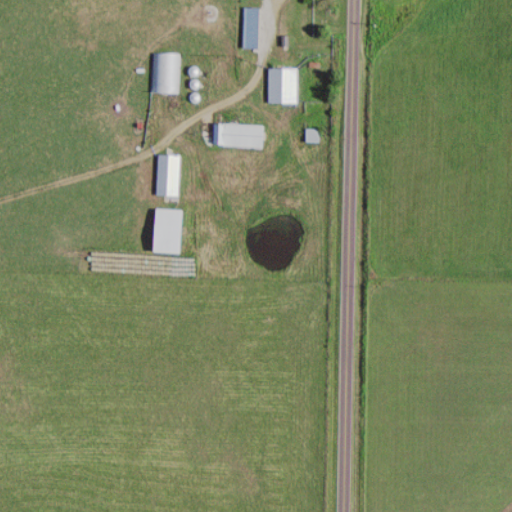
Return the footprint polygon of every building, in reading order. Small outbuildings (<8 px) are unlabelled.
[(265,4),(247,4),(247,47),(265,47),(265,4)] [(182,51),(153,51),(153,91),(182,91),(182,51)] [(272,101),(302,101),(302,66),(272,66),(272,101)] [(217,143),(270,145),(270,123),(218,121),(217,143)] [(184,153),(160,153),(160,194),(184,194),(184,153)] [(190,208),(162,208),(162,251),(190,251),(190,208)]
